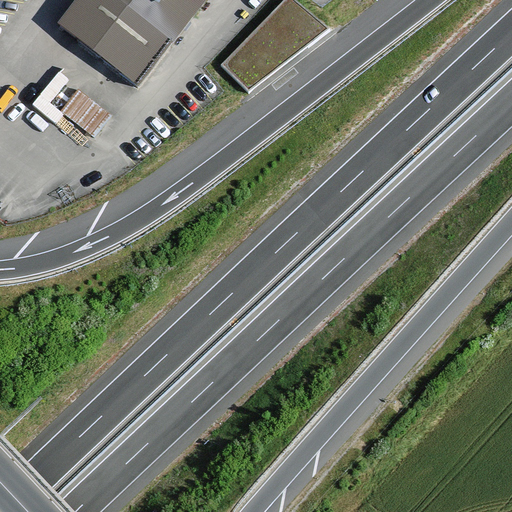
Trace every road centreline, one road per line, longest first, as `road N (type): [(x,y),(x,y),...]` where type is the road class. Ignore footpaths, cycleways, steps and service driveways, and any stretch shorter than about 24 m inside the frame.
road 1 (motorway): [(511,33),(0,511)]
road 2 (motorway): [(74,511),(511,102)]
road 3 (motorway): [(429,0),(168,204),(111,238),(0,269)]
road 4 (motorway): [(253,511),(511,222)]
road 5 (unknown): [(0,113),(17,148),(47,160),(71,158),(98,144),(226,0)]
